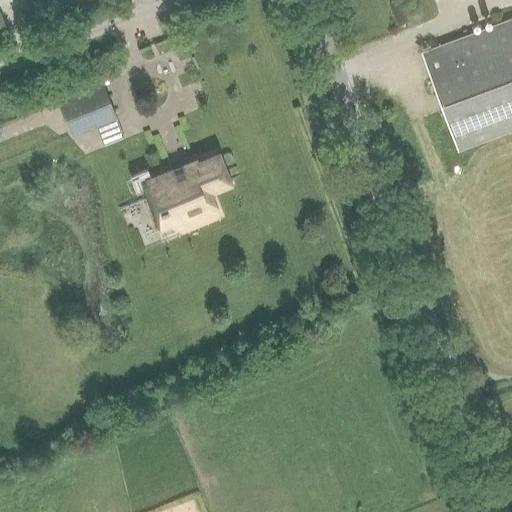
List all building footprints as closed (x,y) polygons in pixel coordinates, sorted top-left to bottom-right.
[(31,0),(39,19),(89,0),(31,0)] [(1,7),(0,7),(0,38),(11,34),(1,7)] [(511,130),(511,19),(422,53),(458,150),(511,130)] [(115,114),(102,81),(60,99),(74,132),(115,114)] [(99,122),(103,139),(122,134),(118,117),(99,122)] [(209,190),(228,182),(217,156),(198,164),(197,159),(143,180),(157,215),(176,207),(183,225),(212,213),(210,206),(215,204),(209,190)] [(125,210),(132,222),(141,216),(144,221),(152,216),(142,200),(125,210)]
